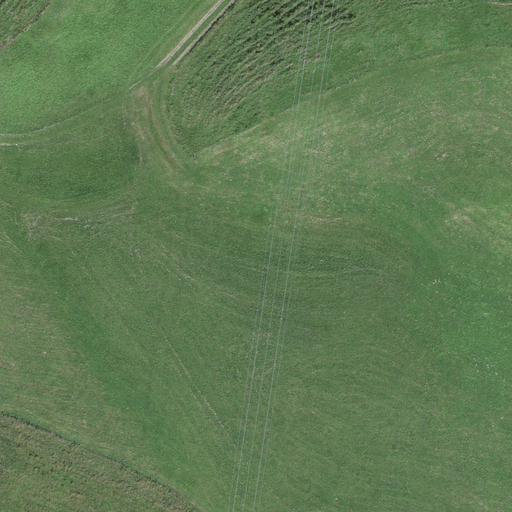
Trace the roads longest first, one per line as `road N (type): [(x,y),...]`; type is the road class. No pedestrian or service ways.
road 1 (track): [(167,73),(156,101),(161,129),(201,174),(363,194),(417,235),(427,261),(420,449),(432,511)]
road 2 (track): [(167,73),(57,134),(0,141)]
